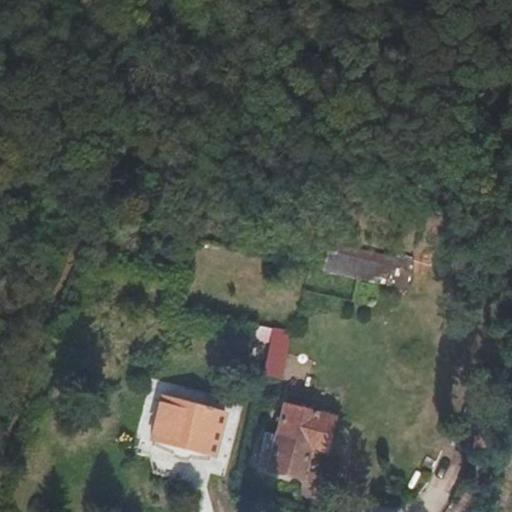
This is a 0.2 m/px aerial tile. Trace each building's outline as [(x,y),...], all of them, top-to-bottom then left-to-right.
[(355,248),(329,247),(328,272),(355,273),(355,248)] [(266,344),(269,328),(246,323),(245,331),(250,333),(249,340),(266,344)] [(282,356),(287,331),(269,328),(266,344),(259,378),(276,381),(278,370),(282,371),(285,357),(282,356)] [(198,464),(200,454),(214,458),(224,417),(161,402),(151,443),(185,451),(183,460),(198,464)] [(325,452),(333,416),(282,404),(268,469),(302,477),(309,448),(310,448),(325,452)]
